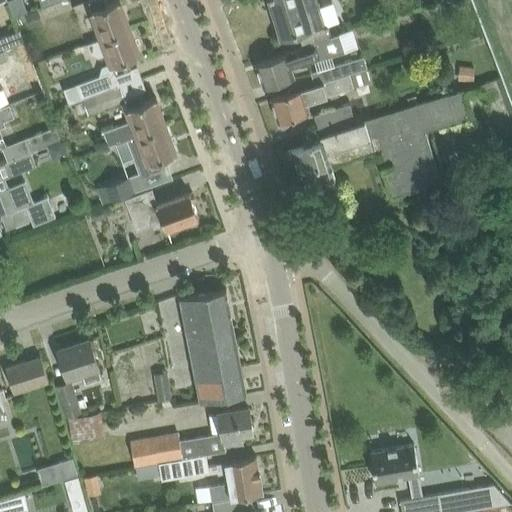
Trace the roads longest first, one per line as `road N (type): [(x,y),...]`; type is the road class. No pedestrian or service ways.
road 1 (residential): [(511,474),(326,273),(263,240)]
road 2 (residential): [(0,321),(240,239),(263,240)]
road 3 (tertiary): [(316,511),(291,345),(263,240)]
road 4 (tertiary): [(263,240),(175,0)]
